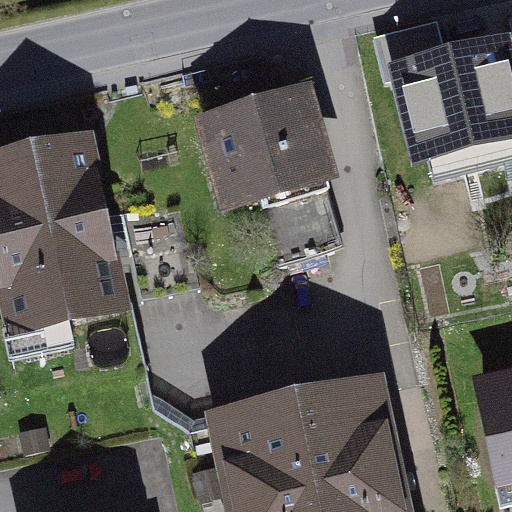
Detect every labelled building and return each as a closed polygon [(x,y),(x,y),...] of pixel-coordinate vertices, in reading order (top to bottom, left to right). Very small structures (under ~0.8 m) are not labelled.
[(511,62),(404,92),(426,174),(511,150),(511,62)] [(316,111),(214,138),(240,236),(343,208),(316,111)] [(134,323),(98,158),(0,178),(0,251),(21,347),(134,323)] [(421,511),(396,391),(226,427),(243,511),(421,511)] [(511,394),(489,399),(510,508),(511,508),(511,394)]
